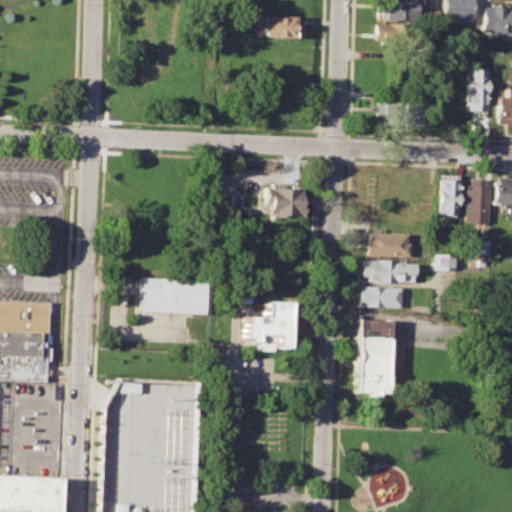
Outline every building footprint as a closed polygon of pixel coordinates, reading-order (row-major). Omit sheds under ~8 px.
[(380,0),(415,0),(415,20),(380,20),(380,0)] [(442,0),(470,0),(470,22),(457,21),(457,15),(442,14),(442,0)] [(480,7),(511,7),(511,32),(479,31),(480,7)] [(260,36),(296,38),(297,17),(261,15),(260,36)] [(373,24),(417,26),(416,46),(372,44),(373,24)] [(463,117),(484,118),(486,69),(465,69),(463,117)] [(492,119),(511,119),(511,88),(500,88),(500,98),(493,98),(492,119)] [(373,127),(413,127),(413,104),(373,104),(373,127)] [(436,216),(454,217),(456,176),(437,176),(436,216)] [(491,182),(489,204),(498,204),(498,212),(511,212),(511,183),(510,183),(511,178),(495,177),(494,182),(491,182)] [(464,185),(462,223),(485,224),(486,185),(483,185),(483,178),(469,178),(469,185),(464,185)] [(264,217),(300,219),(302,186),(271,185),(270,188),(261,188),(260,205),(264,205),(264,217)] [(363,255),(403,256),(404,234),(364,233),(363,255)] [(431,269),(453,270),(454,255),(431,254),(431,269)] [(358,280),(410,282),(411,265),(359,263),(358,280)] [(138,279),(204,281),(202,316),(136,313),(138,279)] [(355,306),(397,308),(397,288),(355,287),(355,306)] [(0,298),(47,300),(44,383),(0,382),(0,298)] [(240,343),(254,344),(254,336),(271,337),(271,350),(285,350),(286,304),(260,304),(260,320),(240,319),(240,343)] [(349,394),(383,395),(384,371),(396,372),(397,339),(386,339),(387,321),(352,320),(349,394)] [(0,511),(0,476),(55,479),(53,511),(0,511)]
